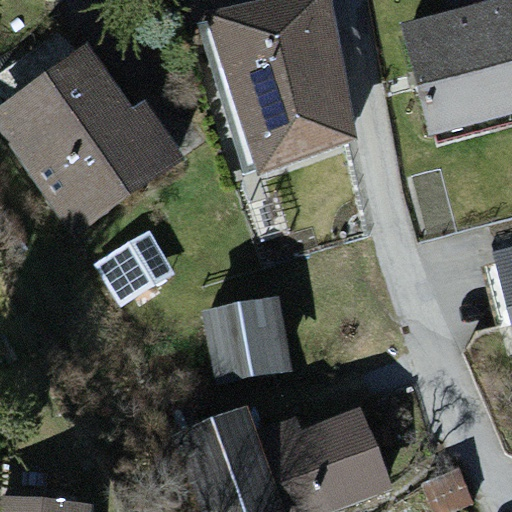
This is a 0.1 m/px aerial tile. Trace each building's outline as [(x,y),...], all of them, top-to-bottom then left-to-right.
[(371,162),(328,7),(217,38),(260,193),(371,162)] [(511,8),(402,37),(431,150),(511,128),(511,8)] [(137,127),(91,61),(0,123),(0,145),(74,252),(186,175),(148,120),(137,127)] [(179,283),(154,239),(109,265),(135,308),(179,283)] [(511,268),(503,271),(511,304),(511,268)] [(283,310),(211,320),(221,397),(294,387),(283,310)] [(285,511),(249,417),(188,440),(215,511),(285,511)] [(300,427),(271,437),(297,511),(371,511),(396,504),(366,418),(305,439),(300,427)] [(93,511),(93,509),(0,501),(0,511),(93,511)]
